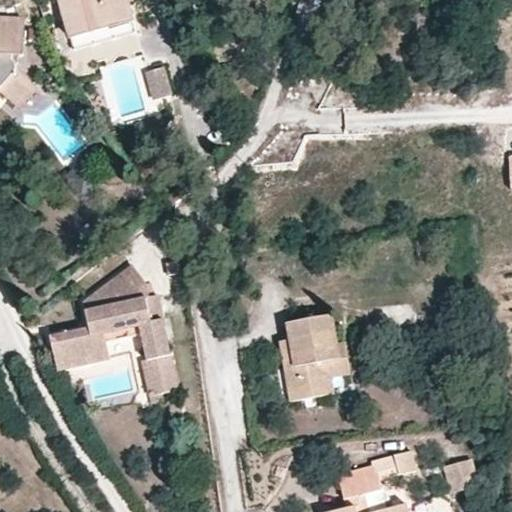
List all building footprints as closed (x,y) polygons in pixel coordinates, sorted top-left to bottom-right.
[(58,0),(63,16),(106,4),(115,39),(134,34),(131,22),(134,21),(127,0),(58,0)] [(0,8),(0,20),(21,20),(13,4),(0,8)] [(106,4),(63,16),(74,51),(115,39),(106,4)] [(0,90),(16,103),(29,87),(14,72),(11,59),(12,39),(19,39),(21,20),(0,20),(0,90)] [(170,69),(151,75),(160,104),(178,99),(170,69)] [(232,116),(228,86),(214,89),(220,119),(232,116)] [(141,335),(147,360),(172,356),(158,289),(148,291),(145,278),(131,264),(83,301),(88,328),(51,337),(58,370),(110,359),(107,343),(141,335)] [(279,342),(284,367),(291,366),(293,376),(286,378),(290,401),(331,394),(329,376),(327,362),(338,360),(336,345),(331,316),(287,324),(289,340),(279,342)] [(343,343),(336,345),(338,360),(327,362),(329,376),(349,373),(343,343)] [(172,356),(147,360),(143,361),(150,397),(178,390),(172,356)] [(291,366),(284,367),(286,378),(293,376),(291,366)] [(408,451),(393,455),(398,474),(413,470),(408,451)] [(374,460),(373,466),(378,480),(398,474),(393,455),(374,460)] [(471,461),(444,467),(451,492),(478,486),(471,461)] [(407,511),(406,506),(376,511),(369,511),(365,495),(381,490),(378,480),(373,466),(338,475),(346,510),(337,511),(407,511)]
